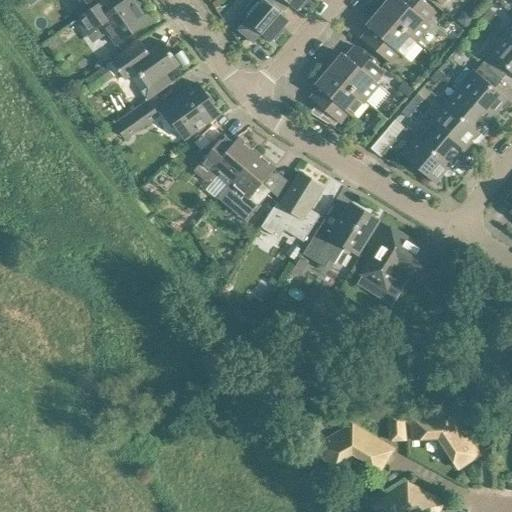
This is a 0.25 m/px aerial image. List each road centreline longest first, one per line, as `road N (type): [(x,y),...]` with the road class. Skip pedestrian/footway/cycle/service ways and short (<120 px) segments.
road 1 (residential): [(454,229),(250,101)]
road 2 (residential): [(250,101),(336,0)]
road 3 (residential): [(250,101),(176,0)]
